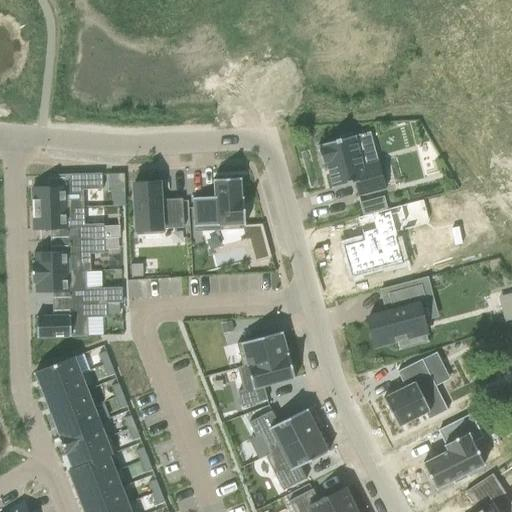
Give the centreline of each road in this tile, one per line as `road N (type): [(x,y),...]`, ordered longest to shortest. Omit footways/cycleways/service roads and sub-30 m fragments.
road 1 (residential): [(308,293),(273,162),(256,142),(7,139)]
road 2 (residential): [(308,293),(143,311),(141,334),(212,511)]
road 3 (residential): [(42,466),(19,389),(7,139)]
road 4 (residential): [(398,511),(361,452),(308,293)]
